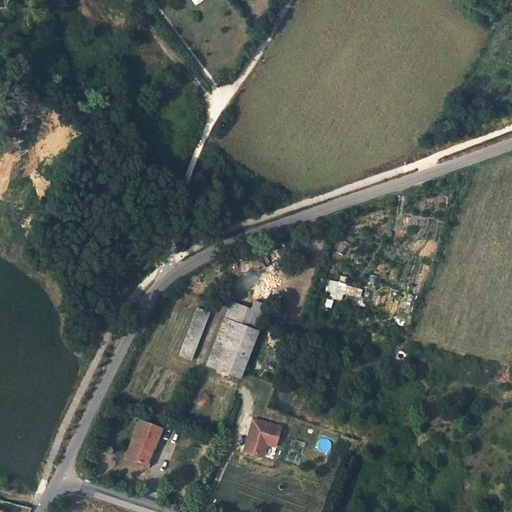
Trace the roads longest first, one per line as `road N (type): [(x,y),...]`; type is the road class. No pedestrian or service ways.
road 1 (unclassified): [(164,278),(200,256),(511,144)]
road 2 (track): [(164,278),(187,173),(289,0)]
road 3 (residential): [(58,479),(164,278)]
